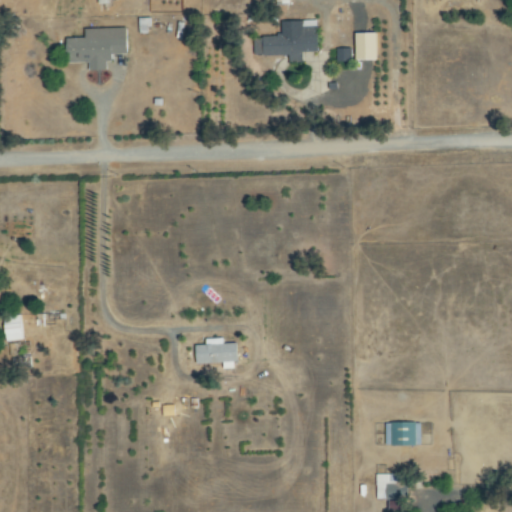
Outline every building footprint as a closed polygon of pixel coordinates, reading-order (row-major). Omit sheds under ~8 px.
[(320,53),(320,22),(283,22),(283,37),(269,37),(269,57),(296,56),(296,63),(304,63),(304,53),(320,53)] [(128,55),(128,29),(85,30),(86,38),(67,39),(68,64),(90,64),(90,72),(108,71),(108,63),(114,63),(114,55),(128,55)] [(353,49),(338,49),(337,63),(352,63),(353,49)] [(240,344),(225,345),(225,339),(207,340),(207,346),(197,346),(197,365),(240,363),(240,344)] [(177,417),(176,406),(164,406),(165,418),(177,417)] [(416,423),(392,423),(392,447),(417,447),(416,423)] [(403,475),(376,476),(377,500),(404,499),(403,475)] [(390,511),(404,511),(404,500),(390,500),(390,511)]
